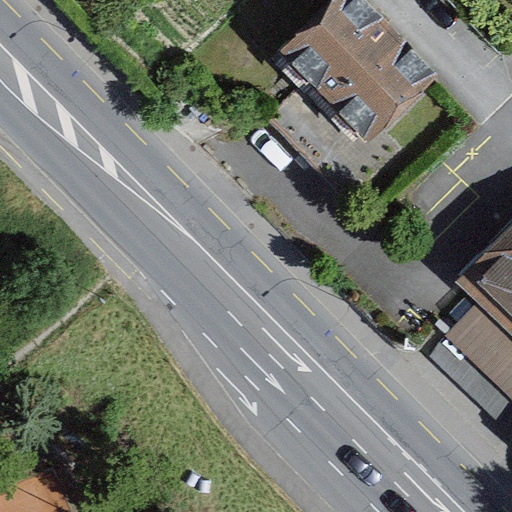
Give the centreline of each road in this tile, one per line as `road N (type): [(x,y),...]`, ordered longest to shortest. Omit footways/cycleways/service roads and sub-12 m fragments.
road 1 (primary): [(0,50),(440,511)]
road 2 (residential): [(386,0),(511,126)]
road 3 (unknown): [(0,384),(116,267)]
